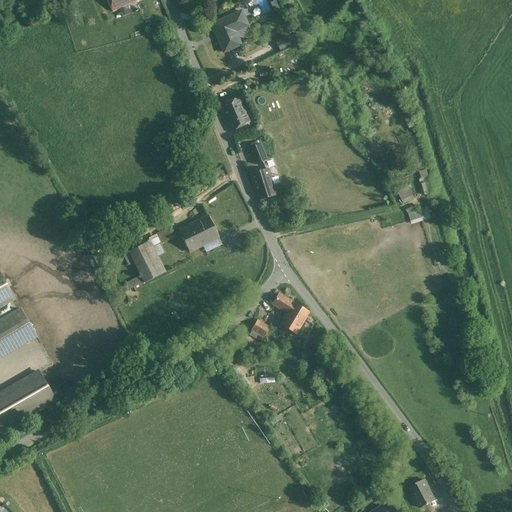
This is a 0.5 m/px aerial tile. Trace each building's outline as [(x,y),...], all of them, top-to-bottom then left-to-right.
[(107,0),(113,11),(135,0),(107,0)] [(242,11),(213,24),(225,51),(241,44),(235,31),(248,25),(242,11)] [(288,36),(277,41),(281,50),(292,45),(288,36)] [(299,55),(295,48),(287,52),(296,69),(305,64),(300,55),(299,55)] [(240,96),(229,101),(228,98),(224,100),(225,103),(220,105),(230,132),(252,122),(240,96)] [(261,143),(250,147),(257,164),(268,159),(261,143)] [(284,158),(273,162),(279,179),(290,175),(284,158)] [(268,168),(251,175),(258,200),(277,194),(268,168)] [(427,181),(420,183),(423,195),(430,192),(427,181)] [(411,198),(404,184),(394,189),(401,203),(411,198)] [(415,203),(403,208),(407,219),(419,214),(415,203)] [(209,216),(179,231),(189,252),(219,237),(209,217),(209,216)] [(169,228),(157,233),(161,243),(174,238),(169,228)] [(156,234),(149,237),(157,255),(164,252),(156,234)] [(165,272),(150,241),(128,252),(140,276),(144,283),(165,272)] [(0,275),(0,307),(14,299),(0,275)] [(140,276),(129,282),(132,288),(144,283),(140,276)] [(129,282),(119,288),(122,294),(132,288),(129,282)] [(309,312),(280,294),(273,304),(289,314),(283,325),(296,333),(309,312)] [(20,310),(0,321),(0,357),(36,337),(20,310)] [(270,327),(258,320),(251,330),(263,338),(270,327)] [(38,372),(0,393),(0,433),(55,401),(38,372)] [(399,476),(389,481),(392,488),(402,483),(399,476)] [(424,480),(417,484),(417,483),(409,487),(412,493),(410,494),(414,502),(416,501),(419,508),(434,501),(428,489),(429,489),(424,480)]
